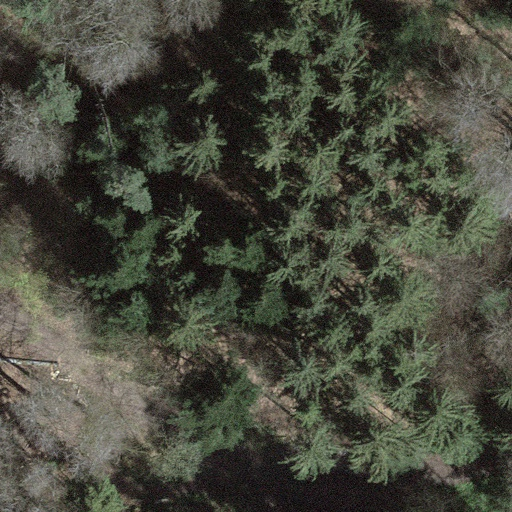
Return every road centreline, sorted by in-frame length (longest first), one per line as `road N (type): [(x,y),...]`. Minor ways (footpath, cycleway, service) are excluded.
road 1 (track): [(0,312),(211,457),(294,499),(297,511)]
road 2 (track): [(511,451),(380,490),(294,499)]
